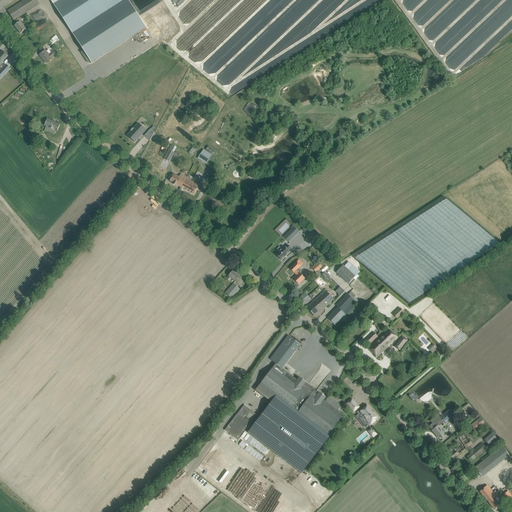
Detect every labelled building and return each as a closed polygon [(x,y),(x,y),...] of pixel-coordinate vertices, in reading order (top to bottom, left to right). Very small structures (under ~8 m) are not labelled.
[(36,0),(24,0),(8,11),(14,20),(15,20),(18,23),(14,26),(21,34),(26,29),(24,27),(21,23),(18,19),(27,12),(36,6),(39,4),(36,0)] [(50,0),(92,63),(146,28),(128,0),(50,0)] [(47,25),(45,21),(33,27),(35,32),(47,25)] [(46,64),(50,60),(52,59),(51,58),(55,55),(53,52),(49,55),(45,50),(40,55),(43,59),(46,64)] [(0,78),(10,68),(6,65),(5,66),(1,63),(8,56),(2,51),(0,52),(0,78)] [(243,111),(246,112),(246,113),(252,117),(258,108),(249,102),(243,111)] [(44,126),(46,127),(45,129),(43,128),(42,131),(44,132),(44,131),(55,135),(56,131),(57,132),(58,129),(60,124),(48,119),(46,123),(44,126)] [(146,130),(138,123),(127,135),(135,143),(146,130)] [(164,159),(169,162),(174,152),(169,149),(164,159)] [(189,181),(190,179),(181,174),(179,177),(174,174),(172,177),(170,181),(173,183),(173,184),(177,186),(177,185),(182,188),(194,194),(196,190),(200,184),(193,180),(192,182),(189,181)] [(221,183),(208,176),(204,184),(233,199),(236,194),(224,187),(226,182),(223,180),(221,183)] [(299,232),(294,227),(284,237),(289,242),(299,232)] [(304,238),(308,241),(308,242),(314,237),(310,233),(304,238)] [(276,254),(282,260),(290,252),(289,251),(291,248),(288,245),(285,247),(284,246),(281,249),(280,247),(277,250),(279,252),(278,253),(276,254)] [(295,273),(297,275),(300,273),(301,271),(298,268),(303,264),(299,260),(290,269),(294,273),(295,273)] [(322,267),(318,263),(312,268),(316,272),(322,267)] [(349,284),(356,277),(344,266),(337,273),(349,284)] [(239,277),(233,271),(230,275),(226,279),(229,281),(232,278),(235,282),(239,277)] [(328,283),(331,280),(330,278),(325,272),(321,276),(326,282),(327,281),(328,283)] [(293,279),(299,285),(305,278),(300,273),(297,275),(293,279)] [(230,300),(240,289),(234,284),(225,295),(230,300)] [(334,300),(326,291),(307,307),(315,316),(334,300)] [(304,292),(300,297),(304,301),(308,297),(304,292)] [(338,307),(345,314),(346,315),(357,303),(348,294),(347,294),(336,306),(338,307)] [(335,325),(345,314),(338,307),(328,318),(335,325)] [(404,312),(401,308),(393,315),(397,319),(404,312)] [(460,325),(473,314),(471,311),(463,319),(461,316),(456,320),(460,325)] [(384,325),(380,320),(375,325),(379,329),(384,325)] [(397,338),(389,329),(372,345),(368,349),(376,357),(380,354),(397,338)] [(371,344),(378,337),(374,332),(366,339),(371,344)] [(271,402),(248,432),(302,473),(336,429),(340,424),(345,416),(338,411),(325,401),(324,400),(326,397),(299,377),(297,380),(282,369),(297,349),(300,345),(288,335),(285,339),(270,360),(276,364),(260,384),(255,390),(271,402)] [(408,340),(402,336),(394,346),(400,351),(408,340)] [(420,348),(427,354),(430,351),(432,353),(437,347),(433,343),(429,348),(424,344),(420,348)] [(352,398),(346,404),(354,412),(360,407),(352,398)] [(362,416),(358,419),(365,428),(369,425),(370,426),(376,421),(375,420),(377,418),(376,417),(376,416),(374,414),(366,406),(359,412),(360,413),(362,416)] [(242,407),(238,413),(225,430),(237,440),(252,421),(246,417),(250,413),(242,407)] [(455,415),(450,409),(440,417),(445,423),(455,415)] [(484,422),(480,417),(471,425),(475,430),(484,422)] [(432,431),(439,438),(444,434),(440,429),(441,428),(439,425),(432,431)] [(492,433),(484,440),(490,447),(498,439),(492,433)] [(465,434),(443,451),(451,461),(472,444),(465,434)] [(253,438),(249,443),(264,455),(268,450),(253,438)] [(242,441),(239,445),(243,449),(247,444),(242,441)] [(487,449),(482,443),(467,457),(471,461),(487,449)] [(248,445),(244,450),(249,453),(253,449),(248,445)] [(474,468),(482,477),(509,455),(502,446),(474,468)] [(254,450),(251,455),(257,459),(261,454),(254,450)] [(487,485),(480,492),(495,510),(500,505),(499,504),(501,502),(497,497),(487,485)] [(294,511),(264,489),(246,511),(294,511)] [(511,499),(511,495),(508,490),(503,494),(509,502),(511,499)]
